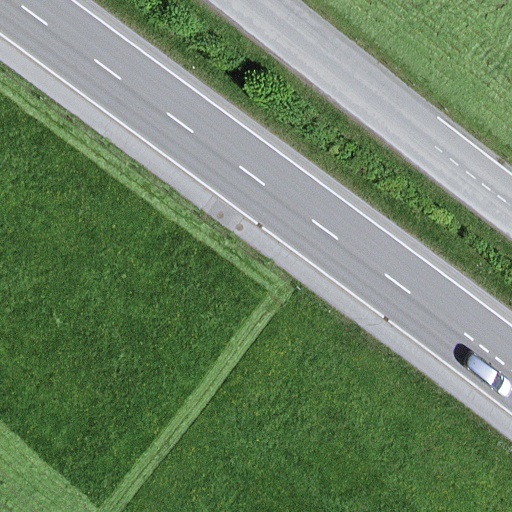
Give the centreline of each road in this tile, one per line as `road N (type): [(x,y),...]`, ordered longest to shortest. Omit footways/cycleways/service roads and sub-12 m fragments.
road 1 (primary): [(10,0),(511,368)]
road 2 (tertiary): [(511,208),(247,0)]
